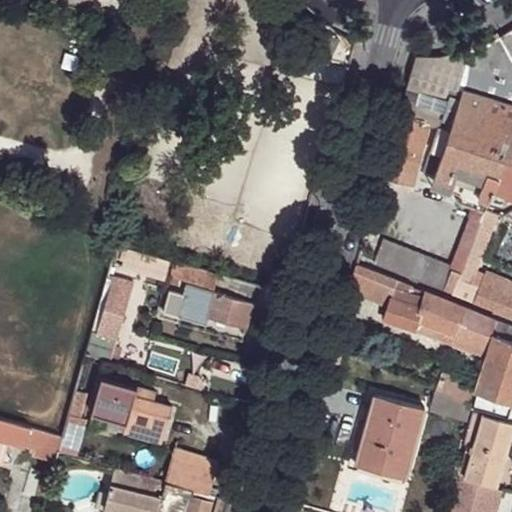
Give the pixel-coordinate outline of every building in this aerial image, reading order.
[(511,25),(499,34),(511,55),(511,25)] [(511,55),(499,34),(492,39),(469,48),(462,90),(456,103),(448,130),(441,127),(445,110),(402,97),(380,174),(412,183),(414,173),(420,175),(419,180),(457,192),(455,200),(471,206),(488,211),(490,205),(496,186),(507,152),(511,136),(511,55)] [(462,90),(469,48),(462,50),(438,55),(414,55),(404,86),(456,103),(462,90)] [(511,193),(511,154),(507,152),(496,186),(511,193)] [(502,210),(490,205),(488,211),(460,296),(511,317),(511,296),(502,292),(505,286),(507,282),(486,274),(481,288),(478,286),(502,210)] [(460,296),(488,211),(471,206),(452,267),(382,239),(374,261),(460,296)] [(115,244),(112,257),(121,260),(166,274),(170,259),(115,244)] [(112,257),(107,273),(117,276),(121,260),(112,257)] [(214,288),(218,273),(173,261),(168,275),(214,288)] [(494,320),(355,264),(347,291),(389,307),(385,319),(483,356),(494,320)] [(85,354),(109,361),(123,307),(128,289),(131,280),(117,276),(107,273),(85,354)] [(248,300),(212,291),(184,284),(181,294),(168,290),(163,310),(204,321),(206,314),(242,323),(248,300)] [(511,288),(505,286),(502,292),(511,296),(511,288)] [(128,289),(123,307),(140,312),(144,293),(128,289)] [(511,327),(497,322),(472,406),(471,409),(482,412),(507,419),(511,405),(511,327)] [(441,372),(436,391),(455,399),(461,380),(441,372)] [(135,396),(138,387),(103,376),(93,413),(127,423),(124,432),(164,443),(175,407),(160,403),(135,396)] [(455,399),(469,404),(475,386),(461,380),(455,399)] [(139,382),(138,387),(135,396),(160,403),(164,388),(139,382)] [(63,435),(58,448),(74,453),(84,421),(78,419),(87,392),(75,389),(63,435)] [(373,390),(364,423),(357,422),(348,454),(406,470),(423,407),(373,390)] [(471,409),(472,406),(469,404),(455,399),(436,391),(430,411),(468,421),(471,409)] [(497,488),(511,439),(511,420),(507,419),(482,412),(463,477),(497,488)] [(127,423),(93,413),(89,426),(97,428),(96,433),(117,440),(118,435),(163,448),(164,443),(124,432),(127,423)] [(2,439),(23,445),(26,433),(34,435),(36,427),(0,416),(0,433),(1,433),(3,434),(2,439)] [(51,454),(58,434),(36,427),(34,435),(26,433),(23,445),(51,454)] [(166,480),(209,493),(217,460),(174,447),(166,480)] [(115,465),(111,480),(138,488),(141,476),(142,473),(115,465)] [(495,511),(502,490),(497,488),(463,477),(453,511),(495,511)] [(208,511),(214,495),(209,493),(166,480),(162,496),(138,488),(111,480),(101,511),(130,511),(131,511),(134,511),(208,511)]
